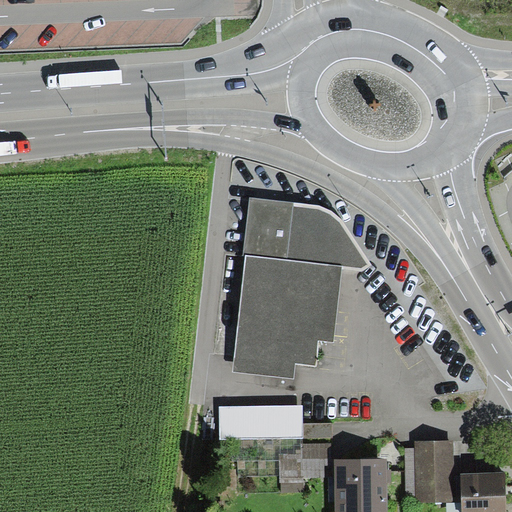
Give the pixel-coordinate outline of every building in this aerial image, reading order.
[(341,227),(317,211),(246,204),(229,378),(290,384),(291,371),(311,373),(314,347),(329,349),(337,275),(358,276),(365,270),(341,227)] [(297,412),(218,412),(219,445),(328,445),(328,425),(297,425),(297,412)] [(411,446),(411,504),(450,504),(449,446),(411,446)] [(385,511),(384,460),(335,461),(335,511),(385,511)] [(504,511),(503,474),(459,476),(460,511),(504,511)]
